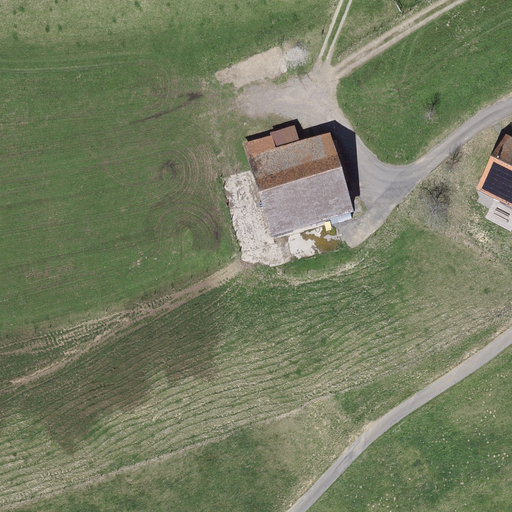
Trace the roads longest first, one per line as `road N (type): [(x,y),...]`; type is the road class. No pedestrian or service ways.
road 1 (unclassified): [(511,117),(477,126),(407,187),(353,167),(323,64)]
road 2 (unclassified): [(293,511),(377,429),(511,338)]
road 3 (track): [(331,91),(373,49),(480,0)]
